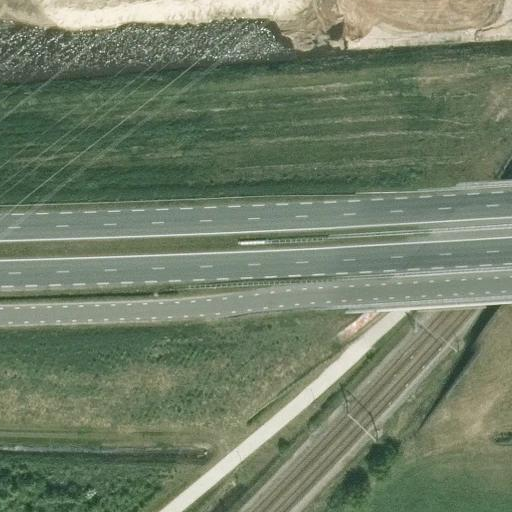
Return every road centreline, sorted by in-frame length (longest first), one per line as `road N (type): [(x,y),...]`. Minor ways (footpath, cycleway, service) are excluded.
road 1 (unclassified): [(0,315),(511,284)]
road 2 (primary): [(511,205),(0,229)]
road 3 (primary): [(0,274),(511,251)]
